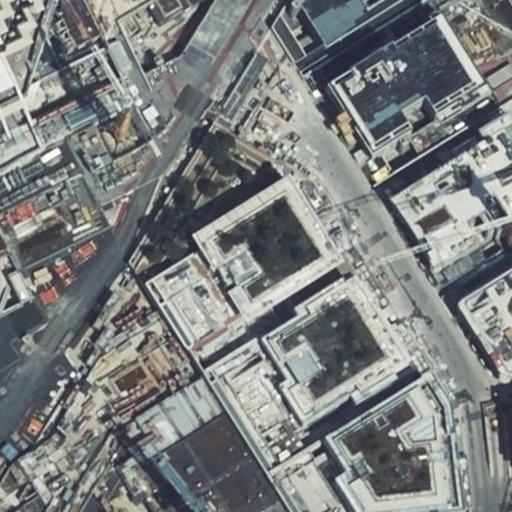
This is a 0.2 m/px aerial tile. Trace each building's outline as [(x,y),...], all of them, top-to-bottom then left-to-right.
[(0,0),(0,139),(127,80),(92,0),(0,0)] [(295,0),(328,49),(405,0),(295,0)] [(332,79),(377,158),(488,98),(437,14),(332,79)] [(511,223),(511,158),(500,139),(388,208),(431,276),(511,223)] [(224,263),(238,285),(228,292),(247,323),(346,261),(291,172),(191,235),(213,270),(224,263)] [(263,338),(288,379),(280,384),(302,420),(357,386),(363,396),(412,366),(353,273),(296,308),(300,315),(263,338)] [(511,273),(462,305),(510,374),(511,373),(511,273)] [(326,446),(347,480),(335,488),(352,511),(468,511),(452,412),(430,378),(326,446)]
